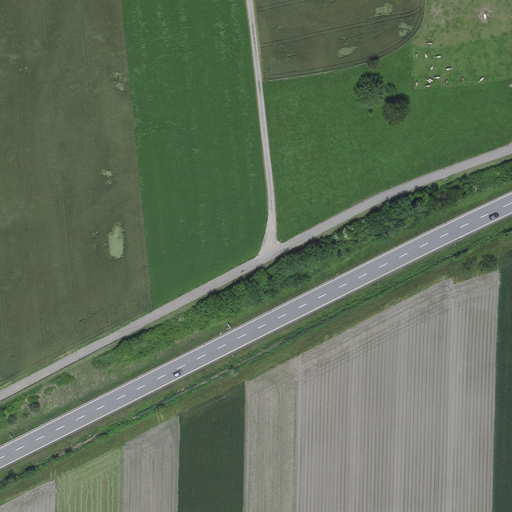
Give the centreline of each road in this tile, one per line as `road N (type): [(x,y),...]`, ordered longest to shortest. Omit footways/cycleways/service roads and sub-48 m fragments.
road 1 (primary): [(511,203),(0,459)]
road 2 (track): [(511,148),(374,201),(0,395)]
road 3 (track): [(251,0),(273,253)]
